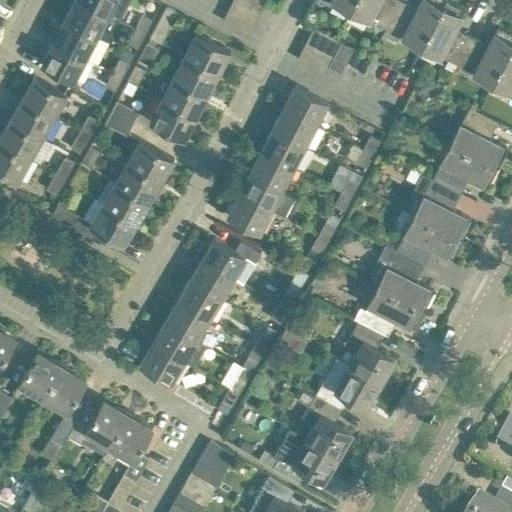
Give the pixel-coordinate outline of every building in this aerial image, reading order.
[(97,34),(108,13),(83,0),(73,0),(65,17),(97,34)] [(119,19),(129,0),(83,0),(108,13),(119,19)] [(262,9),(242,0),(232,0),(229,7),(256,21),(262,9)] [(266,0),(242,0),(262,9),(266,0)] [(332,0),(350,9),(355,0),(332,0)] [(386,27),(400,0),(355,0),(350,9),(386,27)] [(422,45),(445,0),(421,0),(417,8),(401,0),(400,0),(386,27),(384,33),(397,40),(400,34),(422,45)] [(464,7),(449,0),(445,0),(422,45),(458,64),(472,36),(454,27),(464,7)] [(163,40),(178,10),(166,4),(151,33),(163,40)] [(256,21),(229,7),(223,18),(250,32),(256,21)] [(145,32),(152,19),(142,14),(135,27),(145,32)] [(86,55),(97,34),(65,17),(54,39),(86,55)] [(342,39),(314,25),(309,34),(337,48),(342,39)] [(493,82),(511,45),(511,32),(498,25),(488,45),(472,36),(458,64),(493,82)] [(138,45),(145,32),(135,27),(128,40),(138,45)] [(195,31),(185,51),(219,68),(228,50),(230,50),(230,49),(195,31)] [(337,48),(309,34),(304,44),(331,59),(337,48)] [(74,77),(86,55),(54,39),(42,61),(74,77)] [(341,71),(353,48),(354,45),(342,39),(337,48),(331,59),(328,64),(341,71)] [(148,40),(140,56),(149,61),(157,45),(148,40)] [(331,59),(304,44),(297,57),(325,71),(328,64),(331,59)] [(511,45),(493,82),(511,91),(511,45)] [(207,91),(219,68),(185,51),(173,73),(207,91)] [(122,75),(130,61),(120,56),(113,70),(122,75)] [(146,66),(137,61),(129,78),(138,82),(146,66)] [(122,75),(113,70),(106,83),(116,88),(122,75)] [(440,70),(434,82),(443,87),(449,75),(440,70)] [(196,112),(207,91),(173,73),(162,95),(196,112)] [(34,74),(22,95),(55,114),(67,93),(34,74)] [(419,82),(416,89),(420,91),(424,90),(426,85),(419,82)] [(295,83),(284,105),(316,122),(327,100),(295,83)] [(43,135),(55,114),(22,95),(10,116),(43,135)] [(184,134),(196,112),(162,95),(150,118),(185,136),(186,135),(184,134)] [(140,109),(118,97),(112,108),(134,120),(140,109)] [(305,143),(316,122),(284,105),(273,126),(305,143)] [(488,136),(497,119),(470,105),(453,139),(499,162),(507,146),(488,136)] [(134,120),(112,108),(106,120),(128,132),(134,120)] [(88,133),(98,117),(89,112),(79,128),(88,133)] [(43,135),(10,116),(0,134),(0,138),(31,156),(43,135)] [(294,164),(305,143),(273,126),(261,147),(294,164)] [(79,149),(88,133),(79,128),(70,144),(79,149)] [(373,152),(380,138),(370,133),(363,147),(373,152)] [(174,158),(174,157),(140,136),(128,157),(161,177),(172,157),(174,158)] [(31,156),(0,138),(0,166),(19,177),(31,156)] [(488,183),(499,162),(453,139),(434,175),(461,188),(469,173),(488,183)] [(100,148),(91,143),(82,158),(91,164),(100,148)] [(283,186),(294,164),(261,147),(250,169),(283,186)] [(366,165),(373,152),(363,147),(357,160),(366,165)] [(65,175),(74,159),(65,153),(55,169),(65,175)] [(161,177),(128,157),(116,178),(149,197),(161,177)] [(89,169),(79,163),(70,180),(79,185),(89,169)] [(65,175),(55,169),(46,185),(55,191),(65,175)] [(272,207),(283,186),(250,169),(239,190),(272,207)] [(461,188),(434,175),(423,169),(405,204),(417,210),(462,233),(471,217),(451,207),(461,188)] [(351,194),(358,181),(348,176),(342,189),(351,194)] [(149,197),(116,178),(103,199),(136,218),(149,197)] [(351,194),(342,189),(335,203),(344,208),(351,194)] [(260,229),(272,207),(239,190),(228,212),(260,229)] [(103,199),(91,220),(90,221),(107,231),(125,241),(125,240),(124,240),(136,218),(103,199)] [(80,213),(59,201),(52,212),(73,225),(80,213)] [(462,233),(417,210),(397,248),(423,262),(432,244),(452,254),(462,233)] [(107,231),(90,221),(91,220),(80,213),(73,225),(101,241),(107,231)] [(328,237),(336,224),(326,219),(319,232),(328,237)] [(343,228),(342,233),(345,238),(350,240),(355,238),(356,232),(353,227),(348,225),(343,228)] [(328,237),(319,232),(312,245),(321,250),(328,237)] [(215,235),(202,256),(233,275),(243,281),(256,260),(261,251),(242,239),(236,248),(215,235)] [(415,278),(423,262),(397,248),(390,244),(389,245),(385,242),(368,278),(378,283),(377,283),(424,307),(434,288),(415,278)] [(221,296),(233,275),(202,256),(190,277),(221,296)] [(316,273),(311,282),(320,286),(324,278),(316,273)] [(209,316),(221,296),(190,277),(178,298),(209,316)] [(424,307),(377,283),(365,308),(359,305),(353,316),(358,318),(379,330),(385,333),(385,332),(387,332),(396,315),(415,325),(424,307)] [(288,308),(296,295),(286,289),(279,302),(288,308)] [(197,337),(209,316),(178,298),(165,318),(197,337)] [(288,308),(279,302),(271,315),(280,321),(288,308)] [(295,328),(299,320),(292,316),(288,324),(295,328)] [(184,358),(197,337),(165,318),(153,339),(184,358)] [(372,342),(379,330),(358,318),(351,331),(338,354),(350,361),(350,362),(381,380),(395,356),(372,342)] [(0,363),(6,353),(16,336),(0,326),(0,363)] [(286,326),(280,337),(285,339),(291,329),(286,326)] [(264,349),(271,336),(262,330),(254,343),(264,349)] [(172,379),(184,358),(153,339),(140,360),(172,379)] [(256,362),(264,349),(254,343),(247,356),(256,362)] [(43,396),(63,361),(59,358),(58,360),(38,349),(28,366),(19,382),(43,396)] [(367,404),(381,380),(350,362),(350,361),(338,354),(330,367),(323,379),(316,392),(336,403),(343,391),(367,404)] [(68,363),(63,361),(43,396),(66,409),(40,453),(53,460),(67,435),(66,434),(87,400),(76,394),(86,377),(66,365),(68,363)] [(239,390),(247,377),(238,372),(230,385),(239,390)] [(232,403),(239,390),(230,385),(223,398),(232,403)] [(0,418),(13,395),(0,388),(0,418)] [(329,416),(336,403),(316,392),(309,404),(302,417),(314,424),(307,435),(338,453),(352,429),(329,416)] [(109,443),(130,409),(125,406),(124,409),(104,397),(98,407),(87,400),(66,434),(67,435),(80,442),(87,430),(109,443)] [(246,423),(256,408),(244,401),(235,417),(246,423)] [(134,411),(130,409),(109,443),(111,445),(105,455),(116,461),(122,451),(132,457),(152,425),(133,414),(134,411)] [(511,449),(511,414),(495,445),(496,445),(498,441),(511,449)] [(338,453),(307,435),(293,459),(281,452),(279,456),(274,465),(294,477),(301,464),(324,478),(338,453)] [(234,452),(216,441),(210,438),(203,450),(228,464),(234,452)] [(274,465),(279,456),(264,448),(259,457),(274,465)] [(228,464),(203,450),(197,460),(222,474),(228,464)] [(222,474),(197,460),(191,470),(216,484),(222,474)] [(125,470),(108,499),(120,506),(137,477),(125,470)] [(216,484),(191,470),(185,481),(210,495),(216,484)] [(282,497),(289,484),(270,473),(248,510),(250,511),(303,511),(305,510),(282,497)] [(34,511),(52,484),(41,477),(24,506),(32,511),(34,511)] [(210,495),(185,481),(179,492),(204,505),(210,495)] [(199,511),(204,505),(179,492),(173,502),(190,511),(199,511)] [(511,511),(511,496),(503,492),(494,508),(475,498),(466,511),(511,511)] [(190,511),(173,502),(166,511),(190,511)]
